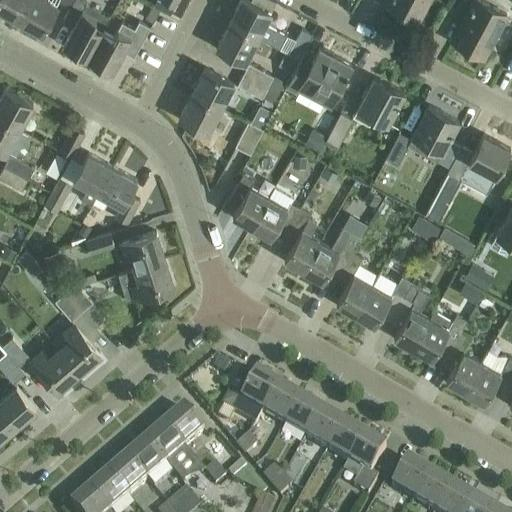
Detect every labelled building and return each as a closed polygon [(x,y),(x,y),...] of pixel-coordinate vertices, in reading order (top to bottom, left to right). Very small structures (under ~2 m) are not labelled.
[(0,0),(0,9),(17,19),(28,0),(0,0)] [(57,4),(48,0),(28,0),(17,19),(42,33),(57,4)] [(88,58),(103,29),(110,16),(87,4),(87,3),(81,0),(73,0),(70,7),(63,19),(74,25),(63,44),(88,58)] [(156,0),(153,6),(159,10),(170,15),(177,0),(162,0),(162,1),(159,0),(156,0)] [(249,0),(240,0),(230,21),(258,36),(272,43),(280,48),(289,52),(301,59),(305,50),(314,34),(302,28),(296,39),(287,34),(265,23),(271,11),(277,1),(275,0),(251,0),(251,1),(249,0)] [(418,22),(429,0),(388,0),(386,5),(418,22)] [(484,57),(507,14),(479,0),(474,0),(453,41),(484,57)] [(152,6),(145,18),(153,22),(159,10),(153,6),(152,6)] [(103,29),(88,58),(112,71),(123,52),(134,57),(150,27),(139,21),(135,29),(122,22),(115,35),(103,29)] [(272,43),(230,21),(216,46),(245,61),(252,49),(266,56),(272,43)] [(301,59),(288,83),(286,87),(297,93),(300,87),(331,103),(351,64),(320,47),(315,56),(305,50),(301,59)] [(249,63),(244,74),(282,94),(286,87),(288,83),(249,63)] [(193,92),(221,107),(234,82),(205,67),(193,92)] [(282,94),(244,74),(238,85),(262,98),(276,105),(282,94)] [(389,123),(405,92),(374,76),(354,115),(370,123),(374,116),(389,123)] [(0,97),(0,117),(20,128),(33,104),(5,88),(0,97)] [(221,107),(193,92),(180,117),(208,132),(221,107)] [(429,105),(412,139),(400,132),(386,159),(398,165),(408,147),(438,163),(443,152),(459,121),(429,105)] [(339,146),(353,119),(341,112),(327,139),(339,146)] [(20,128),(0,117),(0,149),(6,153),(20,128)] [(251,155),(264,129),(249,122),(236,147),(251,155)] [(85,133),(73,127),(60,151),(72,157),(85,133)] [(311,132),(305,144),(317,150),(323,138),(311,132)] [(462,146),(448,172),(488,193),(511,148),(484,134),(474,152),(462,146)] [(81,165),(73,180),(87,187),(81,197),(92,203),(92,202),(97,193),(113,166),(88,153),(81,165)] [(10,154),(4,165),(28,179),(40,185),(45,176),(34,169),(35,168),(10,154)] [(66,160),(56,154),(45,173),(56,179),(66,160)] [(306,156),(293,156),(293,167),(306,167),(306,156)] [(28,179),(4,165),(0,172),(0,177),(22,190),(28,179)] [(97,193),(92,202),(103,208),(109,199),(122,206),(116,217),(127,223),(140,200),(130,194),(138,180),(113,166),(97,193)] [(337,174),(325,167),(320,177),(331,184),(337,174)] [(60,175),(45,203),(57,210),(72,181),(60,175)] [(251,226),(268,196),(250,186),(253,181),(243,175),(229,199),(239,205),(233,215),(251,226)] [(268,196),(251,226),(271,237),(272,236),(281,241),(300,208),(290,203),(293,198),(274,187),(268,196)] [(364,198),(375,204),(380,195),(369,189),(364,198)] [(511,204),(497,234),(491,244),(506,252),(511,242),(511,241),(511,204)] [(310,214),(300,208),(281,241),(291,247),(285,259),(304,270),(323,236),(314,231),(318,225),(308,219),(310,214)] [(464,215),(459,228),(475,234),(479,221),(464,215)] [(84,221),(79,231),(87,235),(92,226),(84,221)] [(433,222),(426,233),(433,237),(440,226),(433,222)] [(448,240),(454,230),(445,225),(440,235),(448,240)] [(323,236),(304,270),(323,281),(329,270),(339,276),(353,252),(361,238),(343,228),(335,243),(323,236)] [(115,246),(111,232),(87,240),(91,254),(115,246)] [(136,268),(165,259),(157,232),(119,244),(123,257),(132,254),(136,268)] [(465,237),(459,246),(468,251),(473,242),(465,237)] [(35,238),(32,247),(40,251),(44,242),(35,238)] [(16,251),(5,244),(0,254),(11,260),(16,251)] [(29,248),(18,258),(25,267),(36,257),(29,248)] [(43,255),(47,268),(65,263),(61,250),(43,255)] [(353,252),(339,276),(348,281),(336,303),(355,314),(378,275),(359,263),(363,257),(353,252)] [(136,268),(120,273),(128,301),(129,301),(131,307),(138,305),(136,299),(174,287),(165,259),(136,268)] [(464,275),(475,281),(482,268),(472,262),(464,275)] [(378,275),(355,314),(375,325),(381,314),(391,320),(413,282),(402,276),(397,284),(379,273),(378,275)] [(90,275),(79,279),(82,285),(92,282),(90,275)] [(422,287),(413,282),(391,320),(401,326),(395,336),(413,347),(431,316),(422,311),(429,297),(420,291),(422,287)] [(66,292),(82,311),(96,327),(106,318),(93,302),(76,283),(66,292)] [(475,285),(468,298),(478,303),(485,291),(475,285)] [(61,293),(54,300),(71,320),(82,311),(66,292),(62,295),(61,293)] [(484,296),(479,304),(489,310),(493,302),(484,296)] [(431,316),(413,347),(432,358),(433,357),(443,363),(462,328),(467,321),(457,315),(454,320),(435,309),(431,316)] [(70,339),(59,348),(79,371),(101,353),(75,323),(65,332),(70,339)] [(473,335),(462,328),(443,363),(453,368),(446,380),(465,391),(483,360),(465,350),(473,335)] [(13,337),(2,346),(7,352),(19,365),(29,356),(13,337)] [(79,371),(59,348),(48,358),(42,351),(31,360),(57,390),(79,371)] [(483,360),(465,391),(485,402),(491,391),(500,396),(506,387),(507,385),(511,375),(511,357),(510,356),(508,355),(498,354),(489,349),(483,360)] [(0,358),(0,366),(14,382),(25,373),(19,365),(7,352),(0,358)] [(220,357),(212,371),(223,377),(231,363),(220,357)] [(263,414),(278,388),(256,375),(255,377),(243,370),(222,407),(256,426),(263,414)] [(506,387),(500,396),(511,402),(510,404),(511,404),(511,375),(507,385),(506,387)] [(17,386),(0,400),(0,407),(16,426),(36,409),(17,386)] [(278,388),(263,414),(285,427),(300,400),(278,388)] [(321,413),(300,400),(285,427),(306,439),(321,413)] [(0,439),(16,426),(0,407),(0,439)] [(164,427),(184,450),(204,433),(184,410),(164,427)] [(321,413),(306,439),(328,451),(343,425),(321,413)] [(343,425),(328,451),(349,463),(364,437),(343,425)] [(184,450),(164,427),(146,443),(166,466),(172,473),(179,482),(203,472),(184,450)] [(237,447),(249,437),(240,427),(228,437),(237,447)] [(249,437),(237,447),(246,457),(258,447),(249,437)] [(386,450),(364,437),(349,463),(363,471),(353,488),(368,496),(378,479),(372,475),(386,450)] [(172,473),(146,443),(127,459),(147,482),(153,490),(172,473)] [(127,459),(108,475),(128,498),(147,482),(127,459)] [(414,501),(429,474),(407,462),(392,488),(414,501)] [(205,474),(215,486),(225,477),(214,465),(205,474)] [(272,488),(284,477),(276,468),(264,478),(272,488)] [(436,511),(451,487),(429,474),(414,501),(433,511),(436,511)] [(111,511),(128,498),(108,475),(89,491),(106,511),(111,511)] [(284,477),(272,488),(280,497),(292,487),(284,477)] [(451,487),(436,511),(464,511),(472,499),(451,487)] [(177,498),(167,506),(172,511),(184,511),(187,510),(196,502),(186,490),(177,498)] [(106,511),(89,491),(70,508),(73,511),(106,511)] [(268,511),(272,501),(260,495),(252,511),(268,511)] [(472,499),(464,511),(493,511),(472,499)]
